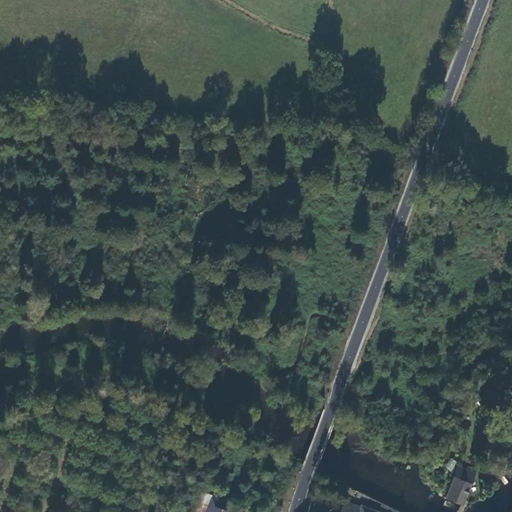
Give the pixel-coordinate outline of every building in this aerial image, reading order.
[(451,471),(457,462),(450,458),(445,467),(451,471)] [(462,505),(475,472),(458,465),(445,498),(462,505)] [(193,511),(205,511),(208,504),(212,494),(201,490),(193,511)] [(379,511),(361,505),(360,507),(345,502),(344,505),(313,493),(306,511),(379,511)] [(233,502),(212,494),(208,504),(229,511),(233,502)]
